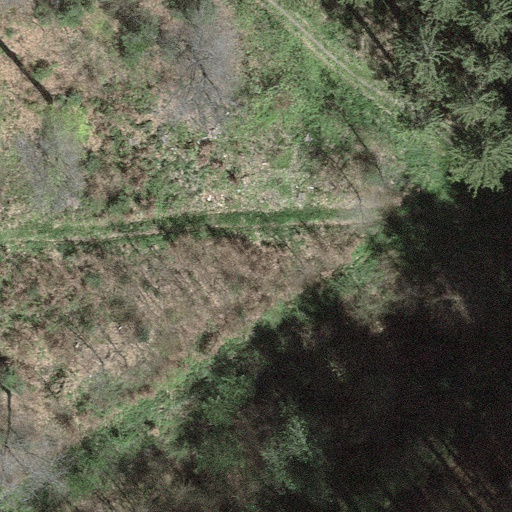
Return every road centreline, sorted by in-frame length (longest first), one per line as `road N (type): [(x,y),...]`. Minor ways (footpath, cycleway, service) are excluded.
road 1 (track): [(271,0),(476,171),(511,232)]
road 2 (track): [(511,340),(482,400),(373,511)]
